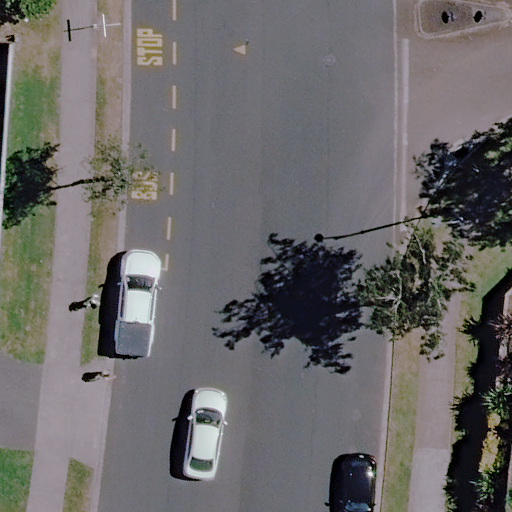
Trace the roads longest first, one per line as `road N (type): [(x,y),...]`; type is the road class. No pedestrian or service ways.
road 1 (tertiary): [(253,18),(241,409),(222,511)]
road 2 (residential): [(253,18),(511,7)]
